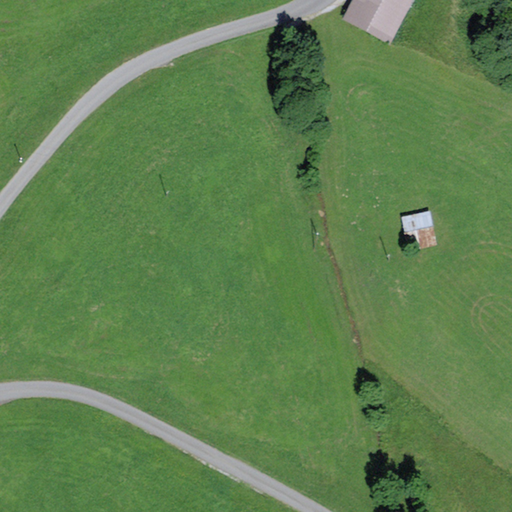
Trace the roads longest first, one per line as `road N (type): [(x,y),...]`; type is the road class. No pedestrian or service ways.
road 1 (residential): [(0,211),(63,129),(123,74),(319,0)]
road 2 (residential): [(301,511),(128,418),(70,398),(0,397)]
